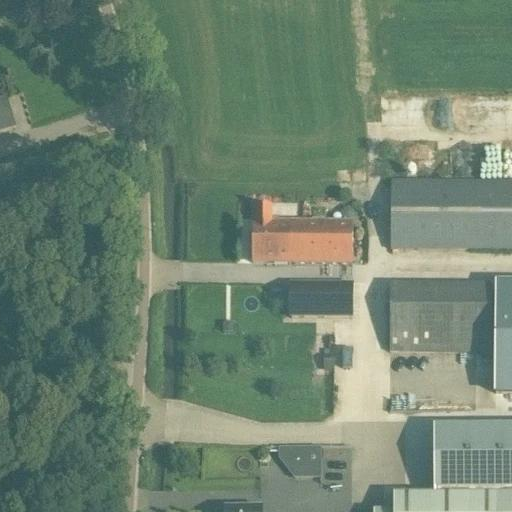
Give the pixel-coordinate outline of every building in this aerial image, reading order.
[(0,127),(13,123),(6,101),(0,102),(0,127)] [(511,252),(511,184),(391,184),(391,252),(511,252)] [(302,266),(302,224),(278,224),(278,221),(271,221),(272,209),(254,208),(254,220),(252,220),(252,264),(289,264),(289,266),(302,266)] [(353,225),(302,224),(302,266),(352,267),(353,225)] [(75,247),(75,238),(64,238),(63,247),(75,247)] [(291,286),(290,320),(352,321),(352,286),(291,286)] [(511,286),(495,286),(494,399),(511,399),(511,286)] [(390,287),(389,356),(491,357),(492,288),(390,287)] [(222,323),(221,334),(233,334),(233,323),(222,323)] [(395,511),(511,511),(511,431),(436,432),(436,498),(395,499),(395,511)] [(274,477),(323,479),(323,448),(275,447),(274,477)]
